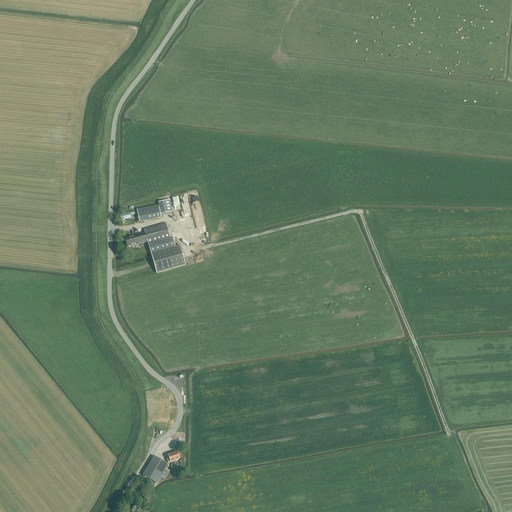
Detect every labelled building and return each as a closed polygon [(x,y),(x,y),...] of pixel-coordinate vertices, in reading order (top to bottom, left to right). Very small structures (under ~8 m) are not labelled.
[(137,210),(139,222),(161,217),(161,214),(173,212),(170,200),(158,202),(160,208),(159,208),(159,205),(137,210)] [(194,210),(197,228),(201,227),(201,228),(205,228),(202,209),(194,210)] [(134,211),(130,212),(120,214),(121,220),(131,218),(130,215),(135,214),(134,211)] [(144,229),(145,232),(131,236),(131,237),(125,239),(126,243),(128,247),(134,245),(134,246),(148,242),(149,245),(170,238),(166,223),(144,229)] [(170,238),(149,245),(151,254),(175,247),(173,238),(170,238)] [(151,254),(157,273),(186,265),(180,246),(175,247),(151,254)] [(168,422),(169,423),(170,424),(170,421),(172,422),(172,401),(171,401),(171,399),(169,399),(169,401),(159,401),(159,421),(168,422)] [(168,463),(171,462),(179,459),(177,452),(168,455),(166,456),(168,463)] [(142,475),(157,484),(168,465),(154,456),(142,475)] [(129,510),(131,511),(134,511),(138,505),(134,502),(129,510)]
